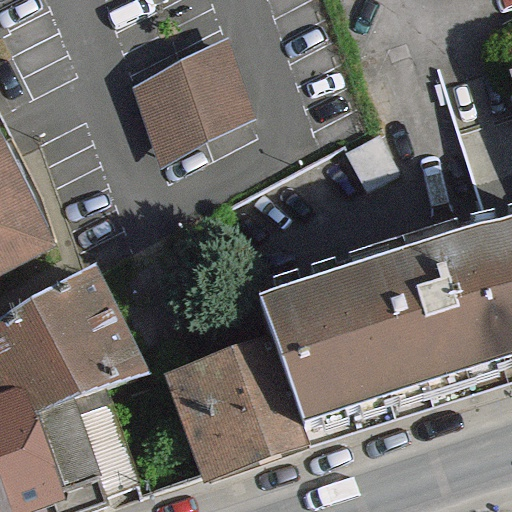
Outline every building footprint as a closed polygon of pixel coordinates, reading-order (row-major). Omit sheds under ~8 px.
[(0,0),(0,291),(65,258),(47,211),(0,117),(0,0)] [(226,59),(142,96),(171,161),(255,124),(226,59)] [(346,155),(365,195),(398,179),(379,142),(346,155)] [(511,233),(490,240),(264,312),(280,355),(309,435),(511,369),(511,233)] [(22,423),(109,393),(142,382),(94,287),(0,341),(0,383),(12,405),(22,423)] [(312,444),(309,435),(280,355),(200,384),(196,375),(175,382),(210,479),(312,444)] [(0,511),(38,511),(51,507),(52,511),(100,511),(98,506),(142,489),(109,393),(22,423),(12,405),(0,409),(0,511)]
